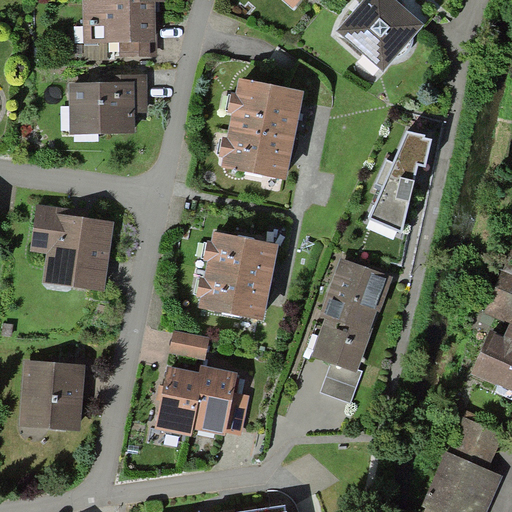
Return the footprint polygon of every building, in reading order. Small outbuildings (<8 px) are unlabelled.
[(161,0),(83,0),(85,47),(156,45),(156,17),(156,8),(162,8),(161,0)] [(278,0),(293,12),(302,0),(278,0)] [(383,73),(424,25),(394,0),(367,0),(359,10),(338,35),(383,73)] [(69,140),(134,139),(134,117),(147,116),(147,106),(147,79),(107,79),(107,89),(68,89),(69,140)] [(292,141),(303,91),(245,79),(227,169),(284,180),(292,141)] [(410,133),(369,221),(404,233),(417,167),(428,167),(434,139),(410,133)] [(43,287),(103,296),(115,223),(82,218),(37,211),(31,254),(48,256),(43,287)] [(268,283),(276,242),(220,231),(204,310),(260,321),(268,283)] [(511,252),(486,312),(511,323),(511,252)] [(359,371),(388,277),(347,264),(317,358),(331,362),(359,371)] [(474,375),(511,390),(511,325),(509,324),(504,338),(491,332),(474,375)] [(208,360),(211,337),(176,332),(172,354),(208,360)] [(21,430),(81,435),(86,370),(49,367),(25,365),(21,430)] [(195,433),(228,437),(233,404),(237,375),(204,370),(204,376),(195,433)] [(195,433),(204,376),(168,371),(164,397),(158,435),(194,440),(195,433)] [(444,511),(481,511),(509,435),(460,418),(429,506),(444,511)]
